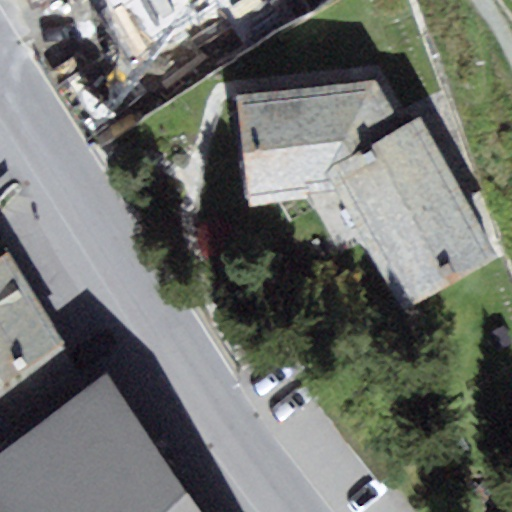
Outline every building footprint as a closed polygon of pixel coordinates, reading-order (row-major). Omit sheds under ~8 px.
[(109,9),(102,0),(50,0),(73,33),(109,9)] [(377,80),(239,95),(251,206),(308,198),(308,193),(336,191),(326,173),(406,128),(377,80)] [(405,311),(500,257),(421,119),(406,128),(326,173),(336,191),(405,311)] [(9,252),(0,257),(0,384),(66,345),(9,252)] [(206,511),(107,374),(0,455),(0,511),(206,511)]
